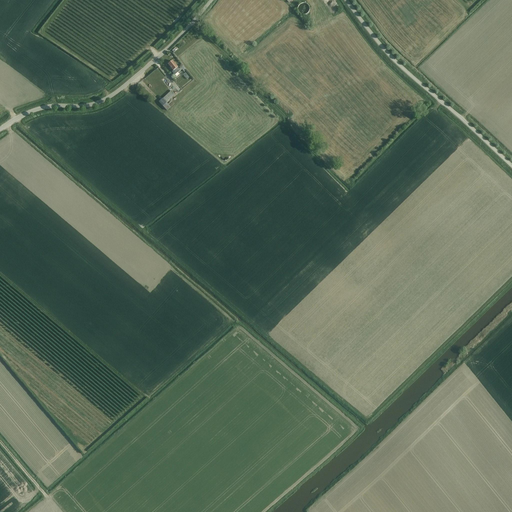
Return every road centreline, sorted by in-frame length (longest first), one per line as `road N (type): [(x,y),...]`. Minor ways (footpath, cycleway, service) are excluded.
road 1 (unclassified): [(0,125),(27,110),(98,103),(113,94),(208,0)]
road 2 (unclassified): [(511,166),(383,49),(344,0)]
